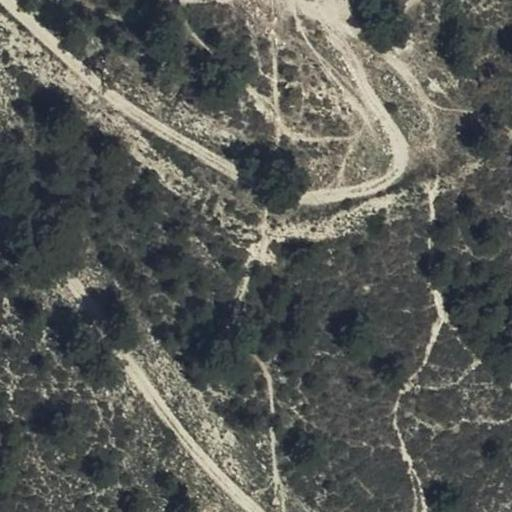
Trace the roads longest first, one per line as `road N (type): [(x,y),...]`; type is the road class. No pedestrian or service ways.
road 1 (track): [(3,0),(97,92),(270,188),(309,191),(369,187),(400,160),(395,129),(303,0)]
road 2 (track): [(257,511),(182,442),(0,146)]
